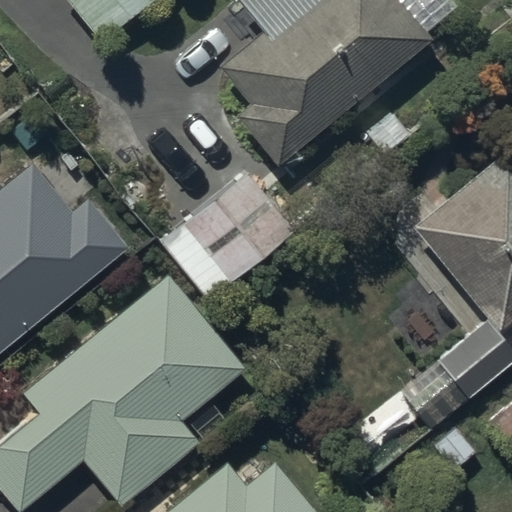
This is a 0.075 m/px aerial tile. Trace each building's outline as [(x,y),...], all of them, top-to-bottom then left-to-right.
[(65,0),(96,37),(141,0),(65,0)] [(232,111),(272,159),(423,33),(395,0),(237,0),(259,26),(214,63),(245,101),(232,111)] [(511,153),(504,144),(408,222),(495,327),(511,313),(511,153)] [(69,208),(27,157),(0,178),(0,329),(115,236),(83,197),(69,208)] [(244,169),(167,229),(210,284),(287,223),(244,169)] [(194,440),(175,417),(240,363),(163,271),(19,390),(34,408),(0,435),(0,492),(15,511),(79,457),(118,503),(194,440)] [(315,511),(270,458),(241,482),(222,459),(160,509),(162,511),(315,511)]
